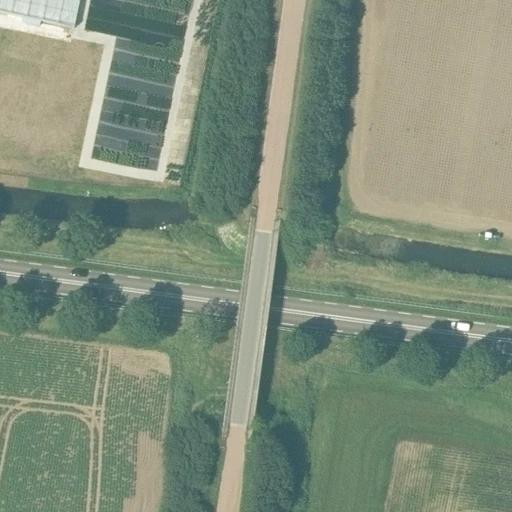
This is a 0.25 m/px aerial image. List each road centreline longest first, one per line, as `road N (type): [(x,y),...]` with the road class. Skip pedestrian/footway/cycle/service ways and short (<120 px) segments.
road 1 (unclassified): [(228,511),(297,0)]
road 2 (primary): [(511,341),(0,273)]
